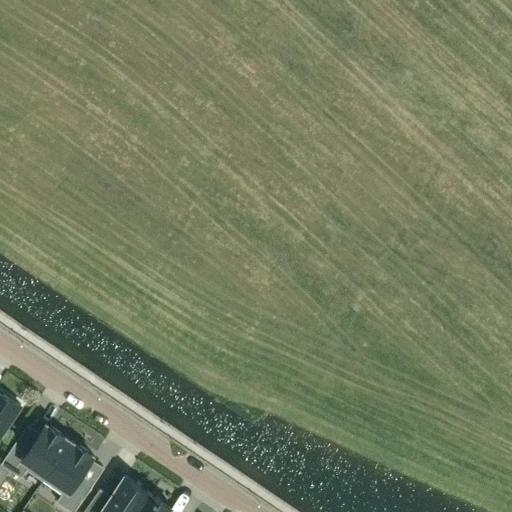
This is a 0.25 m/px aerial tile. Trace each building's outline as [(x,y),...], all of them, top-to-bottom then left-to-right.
[(0,436),(21,405),(0,390),(0,436)] [(17,440),(2,463),(22,477),(28,468),(33,472),(44,479),(70,439),(64,435),(65,434),(50,424),(49,425),(47,423),(30,448),(17,440)] [(70,439),(44,479),(63,492),(57,500),(74,511),(93,484),(81,475),(94,455),(92,454),(92,453),(77,442),(76,443),(70,439)] [(137,511),(151,492),(126,475),(112,495),(101,487),(84,511),(137,511)] [(168,511),(172,506),(151,492),(137,511),(168,511)]
